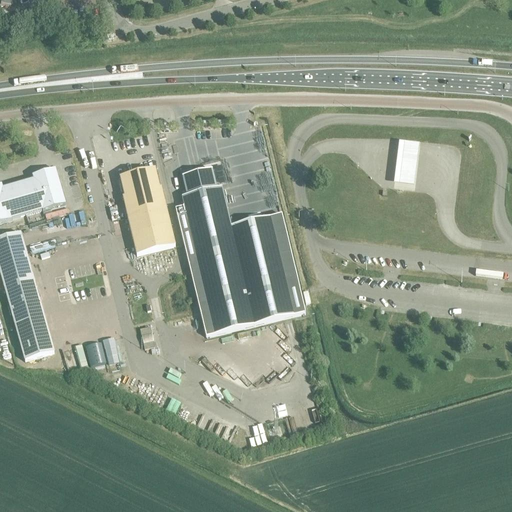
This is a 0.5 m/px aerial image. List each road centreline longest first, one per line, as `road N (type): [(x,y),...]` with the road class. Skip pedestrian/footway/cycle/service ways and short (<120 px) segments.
road 1 (unclassified): [(0,117),(267,100),(478,105),(511,113)]
road 2 (primary): [(511,67),(297,60),(88,80)]
road 3 (primary): [(88,80),(310,78),(511,88)]
road 4 (residential): [(225,11),(147,34),(120,22),(111,0)]
